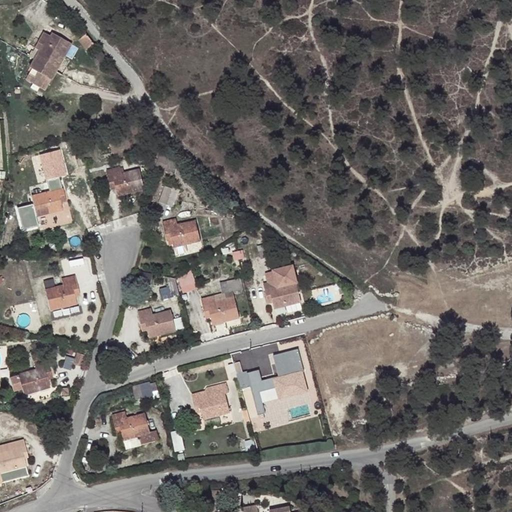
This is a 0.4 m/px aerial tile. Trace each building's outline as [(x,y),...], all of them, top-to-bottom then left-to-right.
[(30,67),(32,68),(27,77),(46,88),(61,62),(58,60),(63,52),(60,50),(65,40),(53,33),(51,36),(45,33),(39,43),(36,48),(40,51),(39,53),(36,57),(30,67)] [(72,44),(65,40),(60,50),(63,52),(58,60),(61,62),(72,44)] [(45,174),(64,172),(61,149),(43,151),(45,174)] [(178,163),(170,160),(168,165),(166,171),(175,175),(178,163)] [(108,171),(109,178),(113,177),(116,188),(118,194),(129,191),(130,193),(145,189),(140,170),(122,174),(120,168),(108,171)] [(59,191),(63,190),(61,183),(48,186),(50,193),(32,197),(37,216),(52,212),(51,210),(63,207),(62,201),(59,191)] [(160,202),(167,205),(173,189),(165,187),(160,202)] [(173,189),(167,205),(173,207),(179,190),(173,188),(173,189)] [(17,206),(22,229),(38,226),(33,202),(17,206)] [(164,223),(165,230),(169,229),(172,240),(173,246),(185,243),(185,245),(200,241),(196,222),(178,227),(176,220),(164,223)] [(271,243),(264,245),(267,258),(274,256),(271,243)] [(267,258),(264,245),(257,247),(261,260),(267,258)] [(179,274),(183,292),(198,287),(194,270),(179,274)] [(73,285),(77,284),(75,277),(62,280),(64,286),(46,291),(51,310),(65,306),(65,305),(77,302),(76,296),(73,285)] [(180,296),(175,279),(165,277),(170,298),(180,296)] [(220,284),(223,295),(233,293),(234,293),(243,291),(240,279),(220,284)] [(64,286),(62,280),(44,284),(46,291),(64,286)] [(264,285),(266,292),(270,291),(273,302),(274,308),(286,305),(286,306),(301,302),(296,284),(279,288),(277,282),(264,285)] [(203,300),(204,308),(208,307),(211,317),(213,323),(224,320),(225,322),(239,318),(234,293),(233,293),(223,295),(203,300)] [(139,313),(141,320),(145,319),(147,330),(149,336),(160,333),(160,335),(175,331),(171,312),(153,317),(151,310),(139,313)] [(29,351),(20,354),(23,363),(32,360),(29,351)] [(87,354),(77,351),(73,364),(83,367),(87,354)] [(45,368),(49,367),(47,360),(35,364),(36,371),(10,379),(14,392),(22,389),(24,395),(39,390),(38,388),(49,385),(48,379),(45,368)] [(270,375),(272,382),(275,381),(278,392),(280,397),(291,395),(291,397),(306,393),(302,374),(284,378),(282,372),(270,375)] [(151,383),(140,385),(142,396),(153,394),(153,392),(151,384),(151,383)] [(205,392),(207,399),(225,394),(229,393),(226,383),(207,388),(205,392)] [(142,396),(140,385),(133,387),(136,400),(143,398),(142,396)] [(193,396),(194,402),(198,401),(201,412),(203,420),(230,412),(225,394),(207,399),(205,392),(193,396)] [(246,410),(250,422),(260,419),(256,407),(246,410)] [(113,416),(115,423),(119,422),(122,433),(124,440),(137,436),(139,436),(142,445),(159,441),(157,431),(151,433),(146,415),(128,420),(125,413),(113,416)] [(182,429),(172,430),(175,450),(184,449),(182,429)] [(140,446),(137,436),(124,440),(127,449),(140,446)] [(22,447),(26,446),(24,440),(11,443),(13,449),(0,452),(0,472),(26,466),(26,464),(24,458),(22,447)] [(0,472),(0,483),(2,483),(29,476),(26,466),(0,472)] [(223,490),(212,490),(212,503),(224,502),(223,490)]
